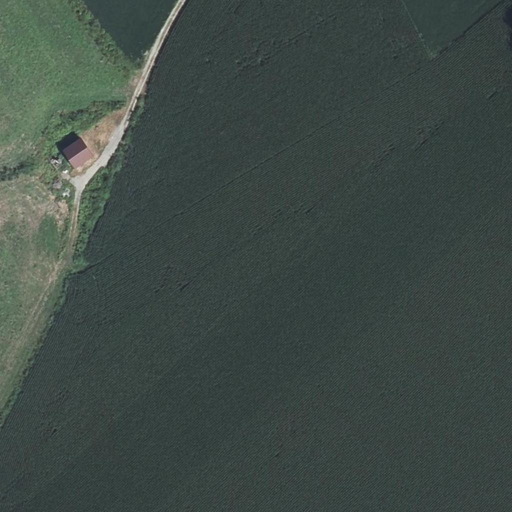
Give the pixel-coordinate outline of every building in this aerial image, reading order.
[(98,125),(81,137),(92,153),(109,141),(98,125)] [(92,153),(81,137),(64,148),(75,164),(92,153)] [(61,147),(20,176),(23,181),(65,152),(61,147)] [(11,184),(0,190),(0,197),(14,188),(11,184)] [(64,194),(51,269),(55,270),(68,195),(64,194)]
